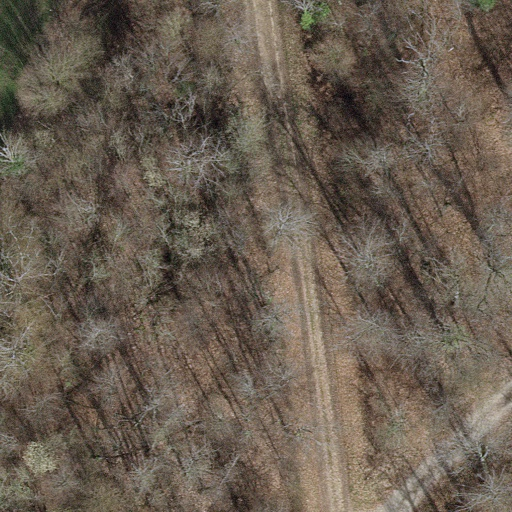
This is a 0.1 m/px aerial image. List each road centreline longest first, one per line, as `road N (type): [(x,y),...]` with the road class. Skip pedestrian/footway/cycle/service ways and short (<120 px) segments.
road 1 (track): [(276,0),(331,511)]
road 2 (track): [(395,511),(511,398)]
